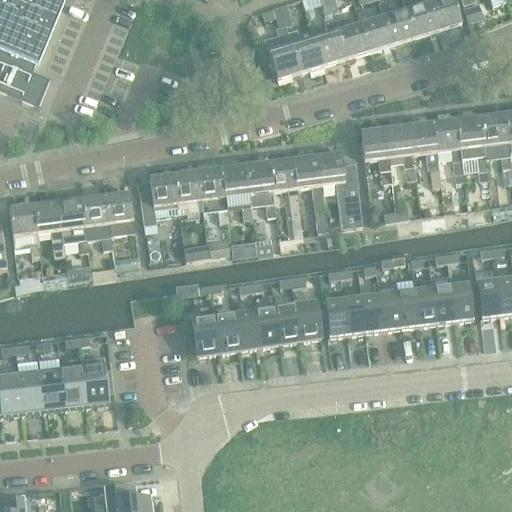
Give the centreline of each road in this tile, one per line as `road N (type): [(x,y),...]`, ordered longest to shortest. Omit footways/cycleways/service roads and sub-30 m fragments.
road 1 (residential): [(511,379),(224,414),(190,452)]
road 2 (residential): [(249,129),(511,43)]
road 3 (residential): [(0,181),(249,129)]
road 4 (residential): [(190,452),(0,473)]
road 5 (residential): [(249,129),(231,45),(213,11),(197,0)]
